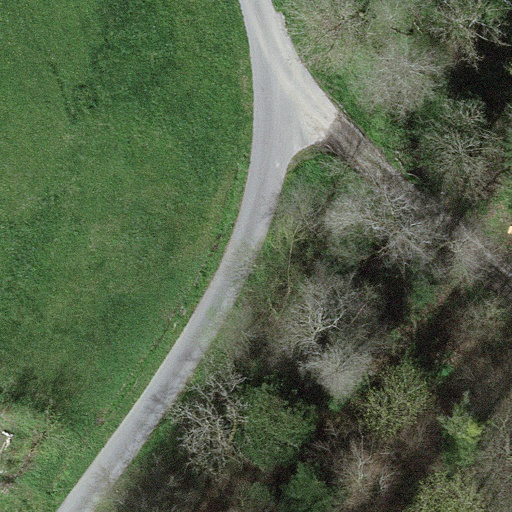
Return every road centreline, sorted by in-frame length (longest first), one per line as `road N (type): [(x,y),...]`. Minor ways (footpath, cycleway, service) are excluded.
road 1 (unclassified): [(75,511),(229,278),(251,227),(270,115),(251,0)]
road 2 (track): [(266,62),(410,205),(511,291)]
